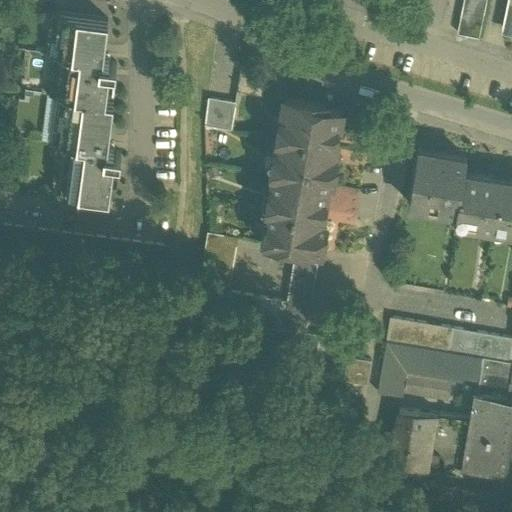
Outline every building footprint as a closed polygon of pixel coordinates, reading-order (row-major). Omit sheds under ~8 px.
[(463,0),(457,34),(478,38),(486,0),(463,0)] [(31,54),(42,55),(102,62),(108,18),(37,9),(31,54)] [(111,63),(102,62),(42,55),(37,94),(47,95),(106,102),(111,63)] [(269,70),(242,65),(237,91),(265,96),(269,70)] [(115,103),(106,102),(47,95),(41,143),(49,144),(109,151),(115,103)] [(236,102),(209,98),(205,125),(232,130),(236,102)] [(326,105),(286,98),(282,119),(289,120),(286,138),(275,136),(275,137),(335,147),(341,110),(326,108),(326,105)] [(335,147),(275,137),(275,138),(285,139),(284,148),(277,147),(275,159),(282,160),(279,174),(269,172),(269,174),(273,175),(330,185),(331,178),(334,178),(338,157),(335,156),(337,148),(335,147)] [(117,152),(109,151),(49,144),(44,188),(111,197),(117,152)] [(466,158),(418,150),(409,203),(455,211),(454,220),(455,221),(464,172),(466,158)] [(501,179),(464,172),(455,221),(457,221),(494,227),(501,179)] [(330,185),(273,175),(267,208),(271,209),(265,241),(322,251),(327,222),(322,221),(329,185),(330,185)] [(511,180),(501,179),(494,227),(511,229),(511,180)] [(169,226),(0,206),(0,250),(164,270),(169,226)] [(238,237),(207,231),(201,272),(231,278),(238,237)] [(318,262),(294,258),(287,300),(282,328),(296,331),(292,354),(316,358),(320,333),(306,331),(318,262)] [(257,295),(228,290),(223,319),(252,325),(257,295)] [(287,300),(257,295),(252,325),(282,330),(282,328),(287,300)] [(457,469),(504,477),(511,432),(511,358),(381,337),(372,392),(410,399),(397,474),(454,484),(457,469)] [(347,354),(343,378),(367,382),(371,358),(347,354)]
